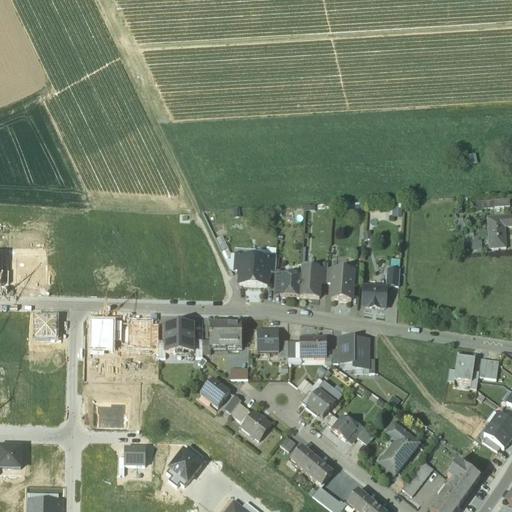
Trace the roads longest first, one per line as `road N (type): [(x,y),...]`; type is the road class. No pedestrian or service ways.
road 1 (unclassified): [(511,349),(241,311),(74,307)]
road 2 (track): [(95,0),(200,207),(241,311)]
road 3 (residential): [(408,511),(269,404)]
road 4 (residential): [(74,307),(72,438)]
